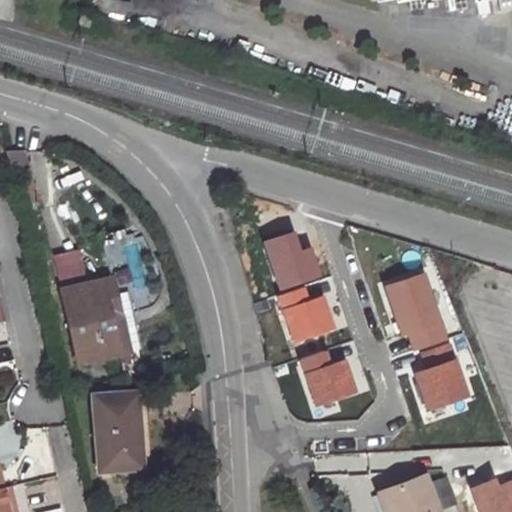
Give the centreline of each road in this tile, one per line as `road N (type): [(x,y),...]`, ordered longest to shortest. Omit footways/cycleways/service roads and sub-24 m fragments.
road 1 (residential): [(230,438),(369,431),(391,400),(328,226),(331,197)]
road 2 (tertiary): [(230,438),(219,319),(205,266),(160,181)]
road 3 (unknown): [(293,0),(511,75)]
road 4 (residential): [(0,217),(43,401)]
road 5 (residential): [(511,249),(331,197)]
road 6 (tertiary): [(160,181),(113,137),(0,93)]
road 7 (residential): [(331,197),(204,161),(160,181)]
